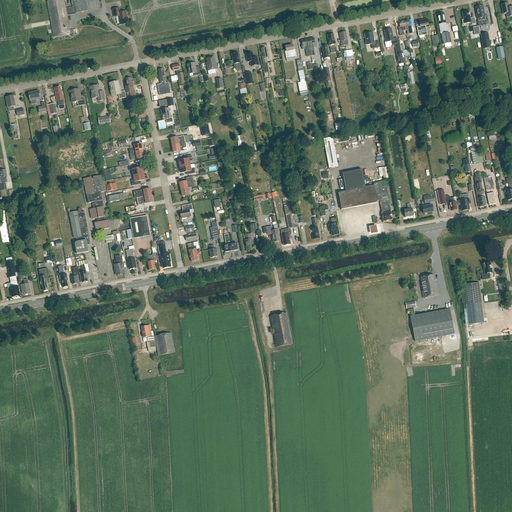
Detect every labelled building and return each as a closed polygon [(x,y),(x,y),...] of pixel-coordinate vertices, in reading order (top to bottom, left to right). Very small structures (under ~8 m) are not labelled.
[(74,13),(100,9),(98,0),(71,0),(73,8),(66,9),(64,0),(57,0),(47,2),(54,38),(71,34),(67,16),(74,15),(74,13)] [(511,21),(511,7),(509,8),(508,4),(501,5),(503,14),(506,14),(507,18),(510,17),(511,22),(511,21)] [(482,8),(481,6),(476,8),(478,22),(486,20),(483,8),(482,8)] [(120,13),(119,8),(113,9),(114,17),(118,16),(120,25),(128,23),(126,12),(120,13)] [(470,19),(469,12),(462,13),(464,20),(462,21),(463,25),(472,23),(472,25),(476,24),(474,18),(470,19)] [(447,30),(446,23),(444,14),(437,15),(439,25),(441,34),(443,45),(451,43),(449,33),(449,30),(447,30)] [(419,21),(420,27),(417,28),(419,37),(427,35),(426,28),(429,27),(427,19),(419,21)] [(404,21),(406,31),(407,31),(408,35),(413,34),(411,25),(410,26),(409,20),(404,21)] [(393,39),(392,29),(384,31),(386,43),(391,42),(392,46),(398,44),(397,38),(393,39)] [(341,46),(342,46),(348,45),(346,32),(339,33),(341,42),(342,43),(340,43),(341,46)] [(374,43),(373,33),(365,34),(367,45),(371,44),(372,49),(380,47),(379,42),(374,43)] [(490,48),(488,33),(480,34),(483,49),(490,48)] [(334,43),(334,40),(333,35),(327,36),(329,44),(330,44),(330,49),(337,48),(336,42),(334,43)] [(433,47),(434,46),(440,46),(438,35),(431,37),(433,47)] [(308,39),(311,56),(315,56),(313,47),(317,47),(316,44),(315,44),(314,38),(308,39)] [(307,57),(311,56),(308,39),(302,41),(303,46),(301,46),(302,49),(306,49),(307,57)] [(294,50),(293,45),(285,47),(286,52),(285,52),(286,58),(296,56),(295,50),(294,50)] [(325,61),(327,61),(327,58),(330,58),(328,46),(322,47),(325,61)] [(237,72),(242,71),(240,63),(238,53),(232,55),(234,64),(235,68),(237,72)] [(257,57),(253,58),(252,53),(246,54),(248,62),(250,62),(251,67),(258,65),(257,57)] [(215,64),(214,58),(207,59),(208,63),(207,63),(208,71),(217,69),(216,64),(215,64)] [(299,92),(307,90),(305,80),(301,59),(297,60),(299,71),(298,72),(300,82),(297,83),(299,92)] [(196,69),(195,63),(187,65),(189,74),(193,74),(193,76),(201,75),(199,69),(196,69)] [(179,85),(185,84),(183,73),(181,74),(181,73),(180,73),(179,64),(172,66),(173,71),(176,71),(177,76),(179,85)] [(161,84),(157,85),(159,96),(171,94),(169,83),(166,83),(165,81),(166,81),(165,73),(164,73),(163,69),(159,70),(159,74),(160,81),(161,84)] [(244,74),(246,85),(253,84),(251,73),(244,74)] [(132,82),(131,78),(126,79),(127,87),(125,87),(127,93),(134,92),(132,86),(135,85),(134,81),(132,82)] [(119,87),(118,82),(109,83),(111,96),(119,95),(119,99),(126,98),(125,91),(121,92),(120,87),(119,87)] [(98,86),(93,87),(92,85),(88,86),(89,91),(91,91),(92,99),(98,98),(98,102),(105,100),(103,94),(103,92),(99,92),(98,86)] [(61,93),(60,87),(54,88),(56,97),(57,97),(58,106),(65,105),(64,100),(63,96),(62,93),(61,93)] [(81,100),(79,89),(70,91),(72,103),(77,102),(78,106),(85,105),(84,99),(81,100)] [(36,104),(35,100),(40,99),(39,91),(29,93),(30,101),(31,101),(31,105),(36,104)] [(14,111),(13,107),(16,106),(14,96),(6,97),(8,108),(9,112),(14,111)] [(211,97),(208,100),(213,105),(216,101),(211,97)] [(51,115),(57,113),(55,104),(49,105),(51,115)] [(171,118),(169,108),(161,110),(163,120),(166,120),(167,122),(173,121),(172,118),(171,118)] [(99,124),(110,122),(109,116),(98,118),(99,124)] [(344,122),(335,124),(336,131),(345,129),(344,122)] [(203,136),(210,135),(208,125),(201,126),(203,136)] [(348,141),(347,135),(332,138),(332,137),(323,139),(329,168),(338,166),(334,144),(348,141)] [(178,137),(171,139),(172,146),(179,144),(185,143),(183,136),(178,137)] [(119,148),(127,147),(126,140),(118,142),(119,148)] [(179,144),(172,146),(173,153),(181,151),(183,151),(182,148),(186,147),(185,143),(179,144)] [(133,153),(143,151),(141,144),(134,146),(135,150),(134,150),(133,149),(129,150),(130,154),(133,153)] [(133,153),(130,154),(131,161),(144,158),(143,151),(133,153)] [(180,167),(190,165),(190,162),(192,161),(191,155),(184,157),(185,160),(179,161),(180,167)] [(469,160),(462,161),(465,172),(471,171),(469,160)] [(190,165),(180,167),(181,173),(187,172),(188,175),(195,174),(194,168),(191,169),(190,165)] [(133,176),(144,174),(142,168),(137,169),(136,166),(129,168),(129,171),(132,170),(133,176)] [(378,168),(380,176),(383,176),(384,179),(389,178),(387,166),(378,168)] [(110,168),(103,170),(106,181),(112,179),(110,168)] [(341,210),(378,203),(377,201),(374,186),(366,187),(362,170),(342,173),(346,191),(338,193),(341,210)] [(478,183),(483,207),(487,206),(485,197),(484,197),(482,190),(483,190),(481,182),(482,182),(480,172),(476,173),(477,175),(478,183)] [(144,174),(133,176),(134,180),(131,180),(132,186),(140,185),(139,181),(145,180),(144,174)] [(479,208),(483,207),(478,183),(477,175),(475,175),(474,180),(475,184),(476,189),(475,189),(479,208)] [(104,207),(101,192),(105,192),(102,176),(84,179),(88,203),(92,203),(93,209),(90,210),(91,218),(94,217),(94,218),(95,219),(96,219),(97,223),(95,223),(96,231),(110,228),(108,221),(107,221),(106,216),(105,217),(103,207),(104,207)] [(179,183),(181,190),(188,188),(191,188),(195,187),(192,177),(187,178),(187,181),(186,181),(179,183)] [(494,193),(492,181),(491,178),(484,179),(487,195),(489,206),(496,204),(495,198),(496,198),(495,193),(494,193)] [(387,205),(390,205),(386,181),(373,184),(374,186),(377,201),(379,201),(381,206),(387,205)] [(191,188),(181,190),(182,197),(189,195),(188,191),(192,190),(191,188)] [(145,197),(152,196),(150,189),(141,190),(142,197),(145,197)] [(445,197),(444,190),(437,191),(440,205),(446,204),(449,203),(450,211),(457,210),(456,202),(454,202),(454,198),(449,199),(449,196),(445,197)] [(469,205),(467,199),(469,199),(468,194),(459,196),(460,201),(457,201),(457,205),(458,205),(460,205),(461,207),(462,211),(469,210),(468,206),(469,205)] [(145,197),(142,197),(137,199),(137,201),(142,200),(143,205),(153,203),(152,196),(145,197)] [(430,206),(429,203),(436,202),(435,196),(424,198),(425,206),(422,207),(424,214),(434,212),(432,205),(430,206)] [(290,229),(299,228),(296,216),(296,213),(292,214),(292,213),(290,211),(289,211),(287,203),(283,204),(285,212),(287,224),(288,229),(281,230),(284,245),(290,244),(288,235),(291,234),(290,229)] [(193,210),(192,207),(192,204),(186,205),(187,211),(180,212),(181,219),(190,217),(189,213),(194,212),(193,210)] [(391,211),(388,212),(387,205),(381,206),(382,214),(380,214),(381,218),(383,218),(383,222),(392,220),(391,211)] [(411,209),(411,205),(408,205),(409,210),(404,211),(405,218),(413,216),(412,209),(411,209)] [(321,217),(326,216),(325,211),(328,210),(327,206),(319,207),(321,217)] [(82,212),(82,208),(79,209),(79,211),(69,213),(74,239),(76,238),(76,242),(75,244),(77,254),(89,252),(87,245),(91,245),(85,212),(82,212)] [(133,239),(144,237),(144,236),(150,235),(147,216),(130,219),(133,239)] [(319,239),(318,236),(319,236),(317,224),(318,224),(317,218),(312,219),(314,228),(311,228),(312,237),(313,237),(314,240),(319,239)] [(339,235),(336,218),(331,219),(331,222),(330,223),(330,225),(328,225),(330,233),(331,232),(332,236),(339,235)] [(263,228),(264,234),(271,233),(273,243),(280,241),(278,230),(273,231),(272,226),(263,228)] [(213,240),(219,239),(217,232),(216,227),(210,228),(211,233),(213,240)] [(228,235),(231,251),(238,250),(236,243),(233,244),(231,234),(228,235)] [(251,239),(251,237),(251,234),(244,236),(247,252),(253,250),(252,245),(253,245),(252,239),(251,239)] [(162,264),(163,268),(169,267),(171,267),(170,262),(171,262),(169,254),(167,254),(165,245),(164,241),(157,243),(160,255),(160,256),(161,264),(162,264)] [(198,242),(193,243),(194,247),(191,247),(191,250),(189,250),(190,258),(191,257),(191,261),(198,260),(197,256),(198,256),(196,249),(196,247),(199,246),(198,242)] [(214,249),(214,245),(209,246),(210,250),(209,250),(211,258),(217,256),(217,253),(216,249),(214,249)] [(126,251),(127,255),(128,259),(130,269),(136,268),(134,258),(133,254),(135,254),(134,250),(135,250),(134,246),(129,247),(129,250),(126,251)] [(149,271),(156,269),(154,261),(157,261),(156,254),(152,254),(153,256),(148,257),(149,262),(147,263),(149,271)] [(122,263),(120,255),(115,256),(116,261),(114,261),(115,265),(115,269),(114,269),(115,272),(116,272),(117,276),(124,274),(122,263)] [(79,258),(76,259),(76,263),(77,267),(78,270),(81,269),(81,268),(81,266),(84,265),(85,265),(86,265),(85,261),(80,262),(79,258)] [(16,277),(18,276),(17,273),(16,273),(14,265),(13,260),(6,262),(7,266),(9,274),(8,274),(9,278),(10,278),(16,277)] [(486,264),(486,263),(484,264),(483,264),(485,274),(481,275),(482,280),(490,279),(489,273),(492,273),(492,272),(492,269),(491,269),(490,263),(486,264)] [(85,265),(84,265),(81,266),(81,268),(81,269),(82,271),(79,271),(81,283),(89,282),(87,272),(86,272),(85,267),(85,265)] [(64,275),(63,266),(58,267),(60,275),(59,276),(61,283),(61,282),(63,288),(68,287),(67,281),(68,281),(67,274),(64,275)] [(49,290),(48,284),(45,269),(39,270),(41,278),(40,278),(42,285),(44,291),(49,290)] [(435,280),(434,275),(421,277),(422,283),(421,283),(422,285),(421,286),(423,298),(439,295),(436,280),(435,280)] [(28,284),(27,279),(24,280),(24,284),(21,285),(23,294),(24,293),(25,295),(30,294),(29,292),(31,292),(29,283),(28,284)] [(18,286),(17,282),(12,283),(13,287),(10,288),(12,295),(13,295),(13,297),(20,296),(18,286)] [(484,323),(481,303),(479,283),(464,285),(468,325),(484,323)] [(415,342),(455,334),(450,309),(410,317),(415,342)] [(276,348),(293,344),(287,313),(270,316),(276,348)] [(144,338),(152,336),(150,325),(141,327),(144,338)] [(154,337),(155,341),(157,347),(158,356),(175,353),(171,333),(154,337)] [(155,347),(157,347),(155,341),(147,342),(148,348),(149,352),(156,351),(155,347)]
